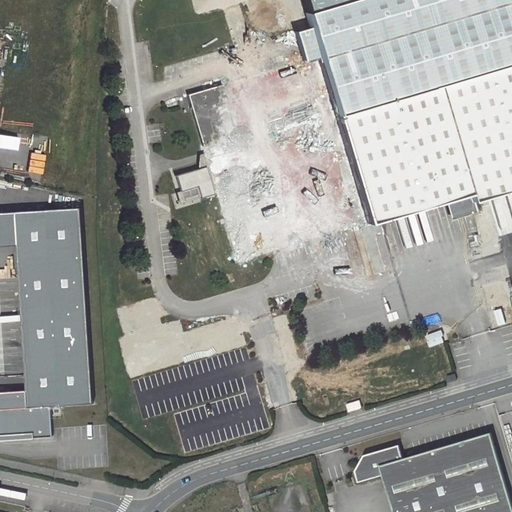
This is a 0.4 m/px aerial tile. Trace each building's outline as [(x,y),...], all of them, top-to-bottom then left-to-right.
[(471,201),(511,188),(511,0),(346,0),(305,13),(309,28),(295,32),(303,61),(230,83),(203,90),(188,95),(237,262),(288,246),(302,242),(353,227),(379,220),(448,200),(468,193),(471,201)] [(203,90),(230,83),(229,80),(224,77),(205,83),(203,88),(203,90)] [(173,177),(176,190),(181,189),(177,176),(173,177)] [(468,193),(448,200),(449,202),(450,204),(451,204),(452,205),(455,205),(458,215),(473,210),(471,201),(468,193)] [(0,212),(0,248),(25,247),(32,393),(0,393),(0,438),(54,437),(51,408),(97,405),(83,211),(0,212)] [(379,220),(353,227),(367,277),(394,269),(379,220)] [(304,247),(302,242),(288,246),(289,252),(304,247)] [(455,374),(447,376),(449,382),(457,379),(455,374)] [(360,400),(346,404),(349,412),(363,408),(360,400)] [(511,511),(511,503),(491,432),(403,458),(399,445),(364,455),(355,471),(358,482),(383,475),(393,511),(511,511)]
